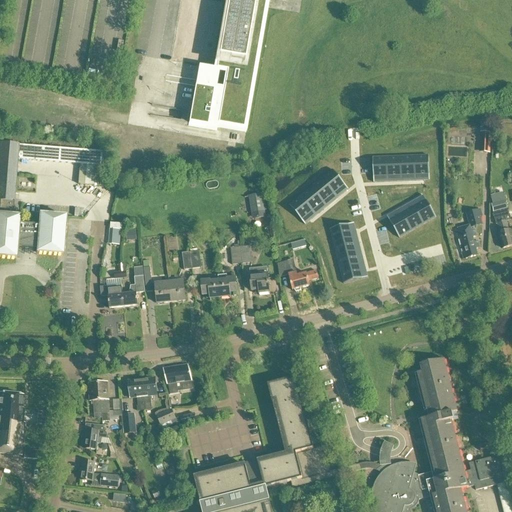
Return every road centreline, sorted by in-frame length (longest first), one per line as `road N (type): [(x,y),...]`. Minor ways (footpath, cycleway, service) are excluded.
road 1 (unclassified): [(76,363),(251,338),(389,300)]
road 2 (residential): [(51,511),(76,363)]
road 3 (residential): [(380,267),(355,175),(353,130)]
road 4 (unclassified): [(389,300),(511,266)]
